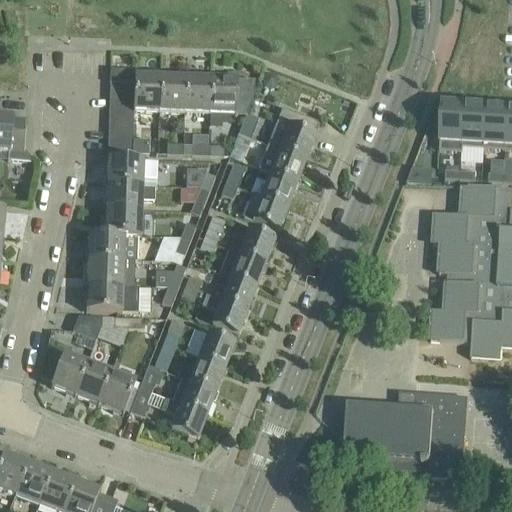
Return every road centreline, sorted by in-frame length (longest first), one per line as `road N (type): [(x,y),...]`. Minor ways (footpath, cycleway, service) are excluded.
road 1 (secondary): [(245,499),(425,30)]
road 2 (residential): [(2,412),(57,176),(64,112)]
road 3 (residential): [(245,499),(2,412)]
